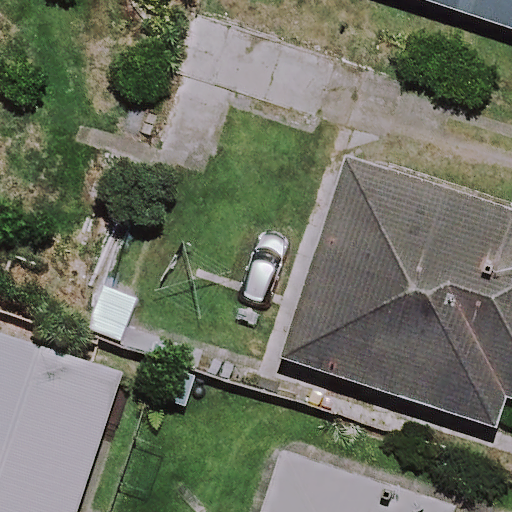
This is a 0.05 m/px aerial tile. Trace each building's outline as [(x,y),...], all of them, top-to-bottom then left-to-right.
[(298,0),(323,9),(326,0),(298,0)] [(511,0),(406,0),(511,33),(511,0)] [(356,67),(194,11),(148,144),(208,165),(229,104),(331,139),(356,67)] [(511,210),(343,155),(275,360),(495,432),(506,399),(511,401),(511,210)] [(0,511),(73,511),(120,375),(0,335),(0,511)] [(458,511),(285,456),(267,511),(458,511)]
